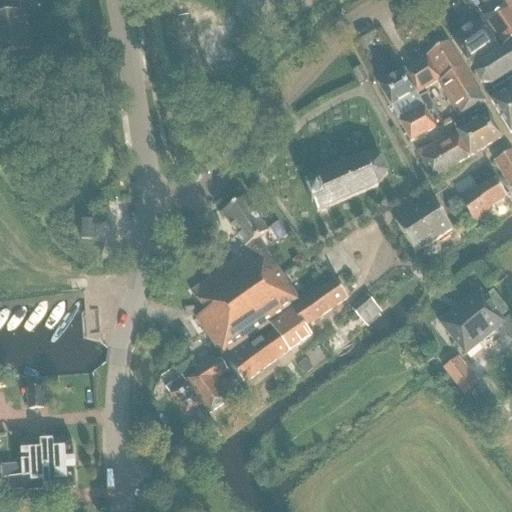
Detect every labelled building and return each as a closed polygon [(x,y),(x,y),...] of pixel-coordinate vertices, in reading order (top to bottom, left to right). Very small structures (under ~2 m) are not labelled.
[(0,0),(0,58),(4,62),(14,64),(22,59),(25,52),(28,52),(19,2),(23,2),(22,0),(0,0)] [(502,46),(511,39),(511,18),(502,5),(483,18),(502,46)] [(483,61),(498,51),(479,23),(451,42),(465,63),(478,54),(483,61)] [(491,85),(511,72),(511,43),(470,70),(479,84),(491,85)] [(441,82),(463,69),(447,44),(426,57),(440,81),(441,82)] [(417,95),(439,82),(440,81),(426,57),(404,72),(417,95)] [(360,87),(367,83),(359,69),(352,73),(360,87)] [(440,81),(439,82),(440,83),(437,85),(458,120),(485,104),(463,69),(441,82),(440,81)] [(415,96),(417,95),(404,72),(378,87),(399,124),(424,110),(419,101),(415,96)] [(511,89),(491,103),(510,135),(511,133),(511,89)] [(424,110),(399,124),(409,143),(434,130),(426,115),(433,110),(426,97),(419,101),(424,110)] [(453,127),(469,158),(500,141),(487,118),(486,119),(482,111),(453,127)] [(431,181),(469,158),(453,127),(452,128),(455,134),(415,154),(431,181)] [(509,190),(511,188),(511,154),(510,152),(493,162),(509,190)] [(325,210),(374,188),(386,175),(380,160),(360,158),(303,182),(308,192),(306,193),(310,205),(313,204),(317,213),(325,210)] [(473,224),(492,211),(491,209),(506,199),(494,180),(459,202),(473,224)] [(419,262),(433,253),(431,250),(434,248),(431,244),(451,232),(430,199),(393,223),(414,255),(419,262)] [(220,359),(300,305),(258,240),(266,234),(243,200),(221,215),(248,254),(190,294),(204,313),(195,319),(220,359)] [(93,241),(94,223),(82,222),(81,241),(93,241)] [(474,233),(478,239),(488,233),(484,226),(474,233)] [(302,331),(304,329),(347,300),(334,281),(289,312),(290,314),(302,331)] [(507,311),(492,293),(484,299),(479,293),(439,326),(464,357),(504,326),(498,318),(507,311)] [(362,325),(379,311),(367,297),(351,311),(362,325)] [(310,337),(304,329),(302,331),(290,314),(269,329),(272,334),(275,332),(289,352),(310,337)] [(511,324),(503,332),(511,342),(511,340),(511,324)] [(243,386),(289,352),(275,332),(272,334),(249,350),(245,344),(219,362),(225,370),(228,367),(243,386)] [(463,397),(479,384),(458,357),(442,370),(463,397)] [(226,372),(225,370),(219,362),(218,359),(184,382),(209,416),(229,401),(214,380),(226,372)] [(298,366),(305,375),(312,370),(304,361),(298,366)] [(184,418),(200,406),(183,382),(185,381),(183,377),(165,390),(184,418)] [(27,411),(44,410),(43,389),(26,390),(27,411)] [(249,414),(255,409),(248,399),(242,404),(249,414)] [(207,440),(217,433),(212,426),(202,434),(207,440)] [(74,490),(73,470),(74,470),(73,460),(72,461),(71,441),(20,444),(21,466),(1,467),(2,479),(22,478),(23,493),(74,490)]
